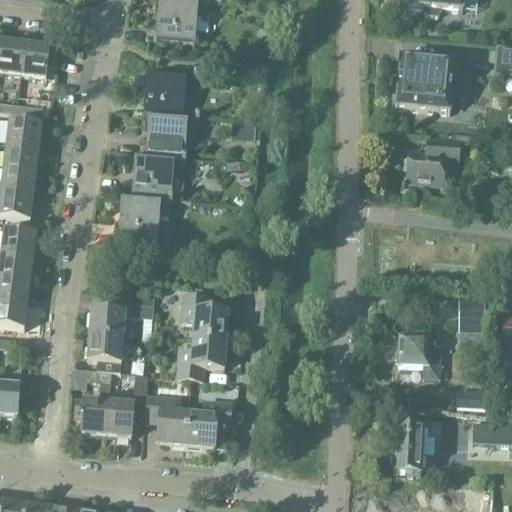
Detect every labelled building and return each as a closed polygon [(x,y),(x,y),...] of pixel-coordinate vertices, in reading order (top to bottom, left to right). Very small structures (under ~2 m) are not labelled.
[(403,0),(403,11),(423,13),(423,19),(425,22),(436,23),(440,20),(441,14),(462,16),(462,14),(476,15),(477,0),(403,0)] [(208,5),(169,2),(159,1),(155,44),(195,47),(197,20),(207,21),(208,5)] [(251,42),(250,52),(249,58),(264,61),(265,53),(267,45),(251,42)] [(0,79),(21,82),(25,48),(1,45),(0,53),(0,79)] [(25,48),(21,82),(46,85),(50,51),(25,48)] [(511,80),(511,53),(497,52),(495,78),(511,80)] [(450,119),(455,66),(400,61),(395,114),(450,119)] [(147,76),(143,119),(148,120),(148,119),(184,122),(185,120),(186,95),(195,96),(197,80),(147,76)] [(220,82),(220,91),(236,92),(236,83),(236,82),(220,81),(220,82)] [(0,108),(0,116),(16,118),(17,111),(0,108)] [(17,111),(16,118),(41,121),(42,114),(17,111)] [(145,160),(145,161),(185,164),(187,136),(197,137),(198,121),(185,120),(184,122),(148,119),(148,120),(145,160)] [(6,150),(39,154),(42,130),(9,125),(6,150)] [(239,125),(238,142),(252,143),(254,126),(239,125)] [(456,140),(456,147),(473,148),(474,141),(456,140)] [(458,171),(461,150),(426,147),(425,160),(409,158),(406,189),(442,193),(445,170),(458,171)] [(36,178),(39,154),(6,150),(3,174),(36,178)] [(131,201),(131,202),(171,205),(183,206),(185,180),(184,180),(185,164),(145,161),(145,160),(135,159),(131,201)] [(226,166),(225,174),(239,175),(240,167),(226,166)] [(36,178),(3,174),(1,186),(0,186),(0,197),(33,202),(36,178)] [(0,222),(30,226),(33,202),(0,197),(0,222)] [(121,200),(117,249),(158,252),(160,220),(169,221),(171,205),(131,202),(131,201),(121,200)] [(37,238),(3,234),(2,235),(0,235),(0,258),(34,263),(37,238)] [(0,282),(30,287),(34,263),(0,258),(0,282)] [(0,282),(0,306),(27,310),(30,287),(0,282)] [(501,347),(511,348),(511,294),(507,294),(501,347)] [(192,344),(226,347),(229,318),(208,317),(209,304),(183,302),(181,328),(193,329),(192,344)] [(458,332),(484,332),(484,305),(458,305),(458,332)] [(0,331),(24,335),(27,310),(0,306),(0,331)] [(153,325),(153,312),(129,310),(128,323),(153,325)] [(89,341),(123,344),(125,319),(91,316),(89,341)] [(120,368),(123,344),(89,341),(87,366),(120,368)] [(439,386),(441,356),(428,356),(429,342),(399,341),(398,371),(423,372),(422,385),(439,386)] [(0,344),(0,354),(22,357),(23,347),(0,344)] [(224,376),(226,347),(192,344),(191,359),(178,358),(177,384),(203,386),(204,374),(224,376)] [(108,408),(109,402),(110,390),(111,377),(87,376),(85,388),(100,389),(99,408),(83,407),(84,406),(76,405),(74,425),(82,426),(81,440),(106,442),(108,408)] [(148,381),(135,380),(133,405),(146,406),(148,381)] [(0,390),(0,421),(17,422),(19,392),(0,390)] [(457,396),(456,414),(483,415),(484,398),(457,396)] [(109,402),(108,408),(106,442),(131,444),(133,410),(114,409),(115,403),(109,402)] [(186,452),(189,418),(172,417),(173,404),(147,402),(145,429),(159,430),(157,450),(186,452)] [(189,418),(186,452),(214,455),(216,434),(229,435),(231,409),(203,407),(202,419),(189,418)] [(422,446),(423,433),(395,432),(393,477),(420,478),(421,463),(426,463),(431,459),(432,449),(428,445),(422,446)] [(511,490),(504,490),(502,501),(511,502),(511,490)] [(384,503),(383,511),(432,511),(433,506),(384,503)]
